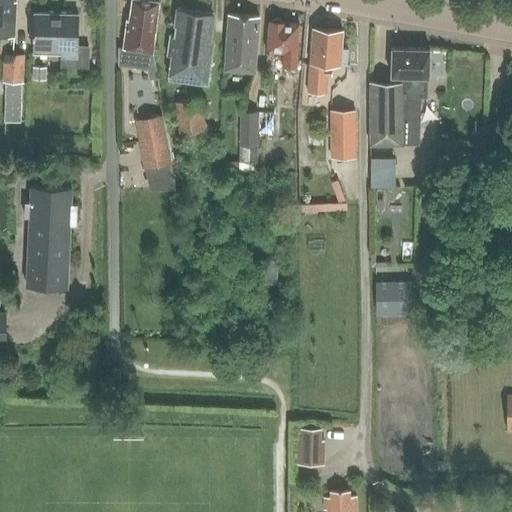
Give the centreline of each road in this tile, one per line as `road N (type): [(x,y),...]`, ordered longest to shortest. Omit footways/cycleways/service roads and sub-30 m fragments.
road 1 (residential): [(455,511),(377,487),(362,456),(362,6)]
road 2 (residential): [(112,0),(113,345)]
road 3 (tertiary): [(511,32),(362,6)]
